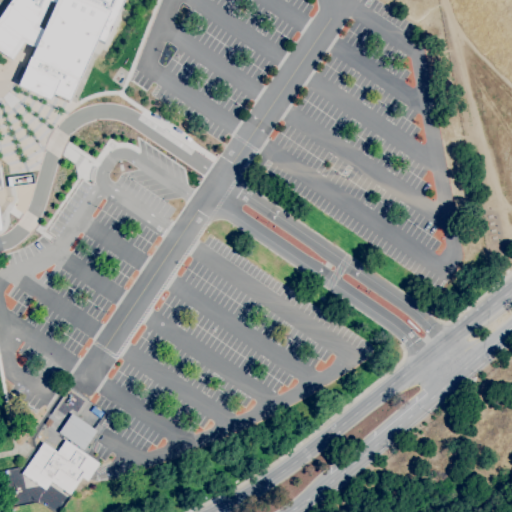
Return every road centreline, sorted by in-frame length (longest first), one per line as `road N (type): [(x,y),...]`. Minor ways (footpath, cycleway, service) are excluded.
road 1 (secondary): [(511,286),(288,465),(212,511)]
road 2 (secondary): [(329,482),(465,367)]
